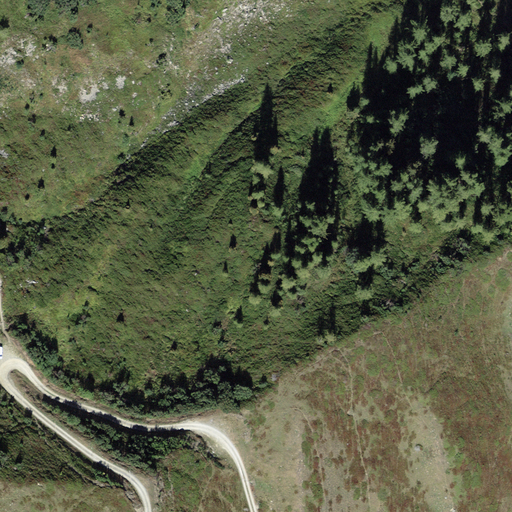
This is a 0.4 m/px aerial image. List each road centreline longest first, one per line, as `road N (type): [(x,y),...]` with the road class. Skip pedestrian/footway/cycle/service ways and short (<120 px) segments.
road 1 (track): [(255,511),(241,459),(211,432),(126,424),(60,397),(25,355),(8,350)]
road 2 (track): [(8,350),(3,375),(12,390),(121,472),(150,511)]
